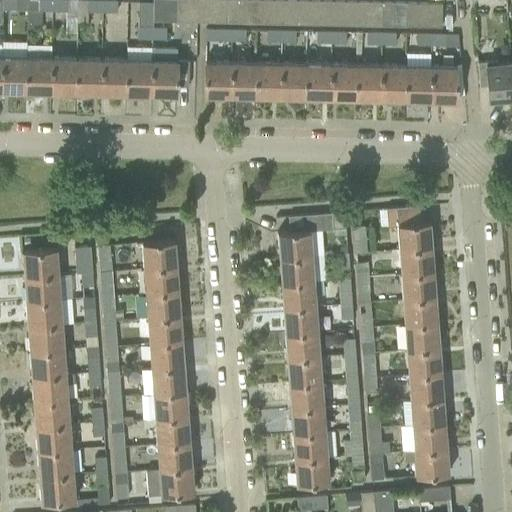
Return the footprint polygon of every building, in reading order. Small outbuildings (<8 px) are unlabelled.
[(14,10),(14,0),(2,0),(2,9),(14,10)] [(52,10),(52,0),(38,0),(38,10),(52,10)] [(77,21),(77,0),(52,0),(52,10),(66,10),(66,32),(77,32),(77,21)] [(102,12),(102,0),(90,0),(77,0),(77,21),(89,21),(89,11),(102,12)] [(117,12),(117,1),(102,0),(102,12),(117,12)] [(165,21),(165,0),(153,0),(153,14),(153,21),(165,21)] [(177,21),(177,0),(165,0),(165,21),(166,21),(177,21)] [(189,21),(189,0),(177,0),(177,21),(189,21)] [(201,22),(201,0),(189,0),(189,21),(201,22)] [(214,22),(214,0),(201,0),(201,22),(214,22)] [(226,22),(226,0),(214,0),(214,22),(226,22)] [(238,23),(238,0),(226,0),(226,22),(238,23)] [(250,23),(250,0),(238,0),(238,23),(250,23)] [(262,23),(262,0),(250,0),(250,23),(262,23)] [(274,23),(274,0),(262,0),(262,23),(274,23)] [(286,24),(286,0),(274,0),(274,23),(286,24)] [(298,24),(298,0),(286,0),(286,24),(298,24)] [(310,24),(310,0),(298,0),(298,24),(310,24)] [(322,24),(323,0),(319,0),(310,0),(310,24),(322,24)] [(334,24),(335,0),(323,0),(322,24),(334,24)] [(346,25),(347,1),(335,0),(334,24),(346,25)] [(358,25),(359,1),(347,1),(346,25),(358,25)] [(370,25),(371,1),(359,1),(358,25),(370,25)] [(382,25),(383,2),(371,1),(370,25),(382,25)] [(394,25),(395,2),(383,2),(382,25),(394,25)] [(406,26),(407,2),(395,2),(394,25),(406,26)] [(418,26),(419,2),(407,2),(406,26),(418,26)] [(431,26),(431,3),(419,2),(418,26),(431,26)] [(441,26),(441,3),(431,3),(431,26),(441,26)] [(137,27),(137,39),(151,39),(152,27),(137,27)] [(152,27),(151,39),(166,39),(166,27),(152,27)] [(231,39),(231,28),(206,27),(206,39),(231,39)] [(246,28),(231,28),(231,39),(246,40),(246,28)] [(280,41),(281,29),(267,29),(267,41),(280,41)] [(296,30),(281,29),(280,41),(296,41),(296,30)] [(331,43),(331,31),(317,30),(316,42),(331,43)] [(345,31),(331,31),(331,43),(345,43),(345,31)] [(380,43),(381,32),(367,31),(367,43),(380,43)] [(396,32),(381,32),(380,43),(396,44),(396,32)] [(430,45),(431,33),(416,32),(416,44),(430,45)] [(449,44),(449,33),(431,33),(430,45),(446,45),(446,44),(449,44)] [(405,64),(404,99),(429,100),(430,65),(429,65),(430,53),(406,52),(406,64),(405,64)] [(25,91),(26,56),(1,56),(0,91),(25,91)] [(50,92),(51,57),(26,56),(25,91),(50,92)] [(75,92),(76,57),(51,57),(50,92),(75,92)] [(100,93),(101,58),(76,57),(75,92),(100,93)] [(125,93),(126,58),(101,58),(100,93),(125,93)] [(150,94),(151,59),(126,58),(125,93),(150,94)] [(189,60),(176,59),(151,59),(150,94),(176,94),(176,85),(189,85),(189,60)] [(229,96),(230,60),(204,60),(204,95),(229,96)] [(254,96),(255,61),(230,60),(229,96),(254,96)] [(279,97),(280,62),(255,61),(254,96),(279,97)] [(511,97),(511,89),(510,63),(497,64),(497,61),(477,62),(479,85),(487,85),(488,99),(511,97)] [(304,97),(305,62),(280,62),(279,97),(304,97)] [(329,98),(330,63),(305,62),(304,97),(329,98)] [(354,98),(355,63),(330,63),(329,98),(354,98)] [(379,99),(380,64),(355,63),(354,98),(379,99)] [(404,99),(405,64),(380,64),(379,99),(404,99)] [(455,100),(455,80),(456,65),(430,65),(429,100),(455,100)] [(423,220),(422,205),(396,206),(399,248),(431,246),(429,220),(423,220)] [(311,255),(309,230),(345,227),(344,211),(288,215),(289,230),(277,231),(279,257),(311,255)] [(364,225),(354,226),(356,251),(366,250),(364,225)] [(174,239),(142,241),(144,267),(176,265),(174,239)] [(111,269),(109,244),(99,245),(101,270),(111,269)] [(92,271),(90,245),(74,246),(76,272),(80,272),(92,271)] [(433,271),(431,246),(399,248),(401,273),(433,271)] [(58,273),(56,248),(21,250),(23,276),(58,273)] [(349,267),(348,251),(336,252),(337,268),(349,267)] [(313,280),(311,255),(279,257),(280,282),(313,280)] [(368,276),(367,260),(354,261),(356,277),(368,276)] [(178,290),(176,265),(144,267),(145,292),(178,290)] [(112,295),(111,269),(101,270),(102,295),(112,295)] [(93,285),(92,271),(80,272),(82,286),(93,285)] [(435,296),(433,271),(401,273),(402,298),(435,296)] [(59,298),(58,273),(23,276),(24,301),(59,298)] [(349,276),(338,277),(340,303),(351,302),(349,276)] [(370,301),(368,276),(356,277),(358,302),(370,301)] [(314,295),(313,280),(280,282),(282,307),(315,305),(324,304),(323,294),(314,295)] [(178,290),(145,292),(147,317),(180,315),(178,290)] [(112,295),(102,295),(104,319),(115,319),(112,295)] [(437,321),(435,296),(402,298),(404,323),(437,321)] [(61,323),(59,298),(24,301),(26,326),(61,323)] [(372,326),(370,301),(358,302),(360,327),(372,326)] [(353,317),(351,302),(340,303),(341,318),(353,317)] [(317,330),(315,305),(282,307),(284,332),(317,330)] [(94,306),(83,307),(84,322),(95,321),(94,306)] [(181,340),(180,315),(147,317),(149,342),(181,340)] [(115,319),(104,319),(105,336),(106,345),(117,345),(116,330),(115,330),(115,319)] [(96,335),(95,321),(84,322),(85,335),(96,335)] [(439,346),(437,321),(404,323),(406,349),(439,346)] [(63,348),(61,323),(26,326),(28,351),(63,348)] [(374,341),(372,326),(360,327),(361,342),(374,341)] [(318,355),(317,330),(284,332),(286,357),(318,355)] [(342,338),(343,353),(355,352),(354,338),(342,338)] [(183,365),(181,340),(149,342),(151,367),(183,365)] [(118,361),(117,345),(106,345),(107,361),(118,361)] [(440,371),(439,346),(406,349),(408,374),(440,371)] [(65,373),(63,348),(28,351),(30,375),(65,373)] [(376,376),(374,351),(363,352),(364,362),(362,362),(364,377),(376,376)] [(357,377),(355,352),(343,353),(345,378),(357,377)] [(320,380),(318,355),(286,357),(288,382),(320,380)] [(99,371),(98,356),(86,357),(87,371),(99,371)] [(185,390),(183,365),(151,367),(153,393),(185,390)] [(106,370),(108,396),(121,395),(119,370),(106,370)] [(100,385),(99,371),(87,371),(88,386),(100,385)] [(442,396),(440,371),(408,374),(410,399),(442,396)] [(65,373),(30,375),(31,391),(32,400),(67,398),(66,382),(74,381),(73,372),(65,373)] [(377,392),(376,376),(364,377),(365,393),(377,392)] [(358,402),(357,377),(345,378),(347,403),(358,402)] [(322,405),(320,380),(288,382),(290,407),(322,405)] [(187,415),(185,390),(153,393),(155,418),(187,415)] [(122,407),(121,395),(108,396),(109,408),(122,407)] [(444,421),(442,396),(410,399),(412,424),(444,421)] [(69,423),(67,398),(32,400),(34,425),(69,423)] [(360,428),(358,402),(347,403),(349,428),(360,428)] [(324,430),(322,405),(290,407),(292,432),(324,430)] [(103,406),(90,407),(91,421),(103,421),(103,406)] [(367,412),(367,427),(380,426),(379,411),(367,412)] [(189,440),(187,415),(155,418),(157,443),(189,440)] [(104,435),(103,421),(91,421),(92,436),(104,435)] [(446,446),(444,421),(412,424),(414,449),(446,446)] [(71,448),(69,423),(34,425),(36,450),(71,448)] [(380,438),(380,426),(367,427),(368,439),(380,438)] [(362,453),(360,428),(349,428),(349,439),(343,439),(344,455),(351,454),(350,453),(362,453)] [(324,430),(292,432),(294,458),(326,455),(324,430)] [(125,445),(124,433),(111,433),(112,446),(125,445)] [(191,465),(189,440),(157,443),(158,468),(191,465)] [(446,446),(414,449),(403,450),(404,461),(415,460),(416,475),(448,472),(446,446)] [(72,472),(71,448),(36,450),(37,475),(72,472)] [(363,468),(362,453),(350,453),(351,454),(352,469),(363,468)] [(326,455),(294,458),(296,483),(328,481),(326,455)] [(107,470),(106,456),(94,457),(95,471),(107,470)] [(383,477),(382,463),(370,464),(371,478),(383,477)] [(191,465),(158,468),(145,469),(147,494),(160,493),(160,494),(193,491),(191,465)] [(364,479),(363,468),(352,469),(352,480),(364,479)] [(108,485),(107,470),(95,471),(96,486),(108,485)] [(128,497),(126,470),(114,471),(116,498),(128,497)] [(74,498),(72,472),(37,475),(39,501),(74,498)] [(450,498),(449,485),(418,486),(419,500),(450,498)] [(392,511),(390,488),(372,490),(373,511),(392,511)] [(373,511),(372,490),(359,491),(360,511),(373,511)] [(326,493),(296,496),(297,509),(327,507),(326,493)] [(194,511),(194,503),(165,505),(165,511),(194,511)]
